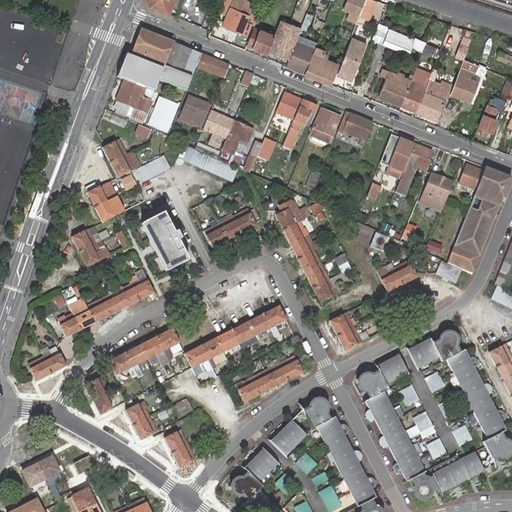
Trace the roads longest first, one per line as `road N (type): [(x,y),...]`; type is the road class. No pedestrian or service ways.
road 1 (residential): [(118,10),(511,168)]
road 2 (residential): [(49,409),(117,332),(253,259),(275,268),(331,375)]
road 3 (secondary): [(118,10),(0,336)]
road 4 (residential): [(511,205),(484,272),(453,312),(331,375)]
road 5 (residential): [(331,375),(251,428),(188,499)]
road 6 (residential): [(188,499),(49,409)]
road 7 (residential): [(331,375),(401,511)]
